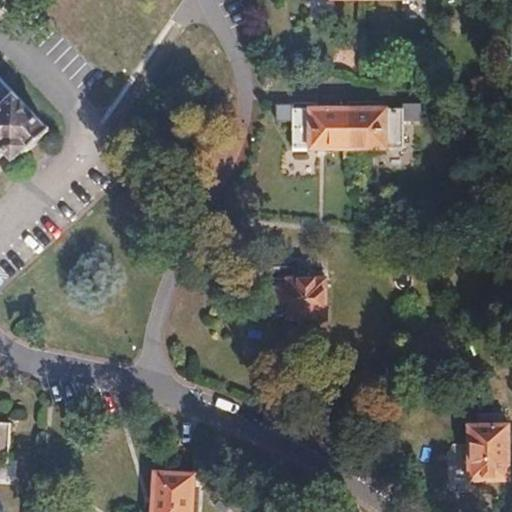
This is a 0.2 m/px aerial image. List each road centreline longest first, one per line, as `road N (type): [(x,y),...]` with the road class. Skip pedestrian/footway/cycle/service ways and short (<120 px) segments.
road 1 (residential): [(153,390),(151,340),(172,271),(232,142),(242,101),(239,73),(205,0)]
road 2 (residential): [(394,511),(324,463),(153,390)]
road 3 (residential): [(153,390),(0,353)]
